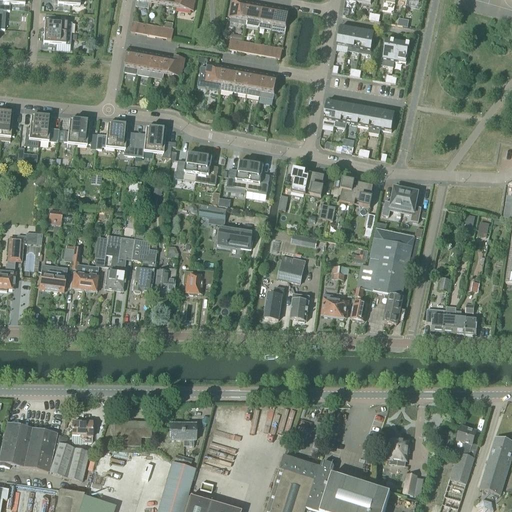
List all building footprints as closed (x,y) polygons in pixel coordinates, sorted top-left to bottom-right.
[(79,0),(53,0),(53,3),(57,3),(57,6),(79,8),(79,0)] [(149,11),(150,5),(150,0),(137,0),(135,9),(149,11)] [(164,0),(163,7),(176,10),(177,0),(164,0)] [(177,0),(176,10),(194,13),(195,5),(195,0),(177,0)] [(230,24),(246,27),(250,7),(232,3),(231,11),(230,11),(229,19),(231,20),(230,24)] [(246,27),(259,30),(263,9),(250,7),(246,27)] [(259,30),(272,32),(275,11),(263,9),(259,30)] [(289,15),(289,14),(275,11),(272,32),(272,33),(285,36),(289,15)] [(44,23),(43,34),(71,36),(72,25),(59,24),(59,18),(53,18),(53,24),(44,23)] [(347,53),(348,54),(352,31),(341,29),(340,29),(337,48),(337,47),(348,49),(347,53)] [(348,54),(359,56),(363,33),(352,31),(348,54)] [(363,33),(359,56),(370,58),(374,35),(363,33)] [(71,36),(43,34),(39,34),(39,42),(43,42),(43,45),(70,47),(70,41),(76,42),(76,37),(71,36)] [(383,62),(394,64),(398,45),(387,43),(386,43),(383,62)] [(398,45),(394,64),(405,66),(406,66),(409,47),(398,45)] [(124,75),(137,77),(141,56),(128,53),(127,55),(124,75)] [(337,53),(335,66),(344,67),(345,54),(337,53)] [(137,77),(150,80),(154,58),(141,56),(137,77)] [(154,58),(150,80),(163,82),(164,76),(167,60),(154,58)] [(184,64),(167,60),(164,76),(182,79),(183,71),(184,64)] [(220,92),(221,92),(225,71),(207,68),(206,75),(205,75),(204,83),(221,87),(220,92)] [(221,92),(234,95),(237,73),(225,71),(221,92)] [(234,95),(247,97),(251,75),(237,73),(234,95)] [(247,97),(260,100),(263,78),(251,75),(247,97)] [(263,78),(260,100),(273,102),(274,96),(277,82),(277,80),(263,78)] [(322,127),(334,129),(338,105),(327,103),(322,127)] [(334,129),(345,131),(350,107),(338,105),(334,129)] [(346,126),(357,128),(361,109),(350,107),(345,131),(346,131),(346,126)] [(357,128),(369,130),(372,111),(361,109),(357,128)] [(372,111),(369,130),(368,135),(379,137),(379,132),(380,132),(383,113),(372,111)] [(394,115),(383,113),(380,132),(391,134),(395,115),(394,115)] [(2,115),(0,138),(0,143),(9,144),(10,139),(14,139),(15,128),(11,128),(12,116),(10,116),(2,115)] [(28,142),(38,143),(41,119),(33,118),(31,118),(29,130),(26,130),(25,140),(28,141),(28,142)] [(41,119),(38,143),(48,144),(48,143),(52,143),(53,132),(49,132),(51,120),(48,120),(41,119)] [(66,146),(76,147),(79,123),(71,122),(69,122),(68,134),(64,134),(64,133),(63,144),(66,144),(66,146)] [(79,123),(76,147),(86,148),(86,147),(90,147),(91,136),(88,136),(89,124),(86,124),(79,123)] [(106,138),(97,137),(96,147),(95,152),(101,152),(101,150),(115,151),(117,127),(110,126),(107,126),(106,138)] [(124,128),(117,127),(115,151),(124,152),(125,151),(128,151),(129,140),(126,140),(127,128),(124,128)] [(143,154),(153,155),(155,131),(148,130),(145,130),(144,142),(141,142),(141,141),(140,141),(139,152),(143,152),(143,154)] [(155,131),(153,155),(162,156),(161,160),(169,161),(171,150),(175,150),(175,145),(164,144),(165,132),(163,132),(155,131)] [(24,155),(24,150),(18,150),(18,162),(37,163),(38,156),(24,155)] [(177,173),(175,182),(195,185),(200,157),(194,156),(187,155),(186,165),(178,164),(177,173)] [(200,157),(195,185),(215,188),(218,170),(210,169),(212,159),(203,157),(200,157)] [(229,172),(227,190),(247,193),(251,165),(247,164),(245,164),(239,163),(237,173),(229,172)] [(251,165),(247,193),(267,196),(269,178),(262,177),(263,167),(251,165)] [(291,194),(305,197),(310,175),(295,173),(294,172),(292,183),(293,183),(291,194)] [(33,185),(39,191),(46,184),(48,184),(50,174),(41,173),(40,178),(33,185)] [(310,175),(305,197),(320,200),(321,200),(323,190),(322,190),(324,179),(310,175)] [(340,204),(354,207),(359,186),(344,183),(343,183),(341,193),(342,193),(340,204)] [(359,186),(354,207),(369,210),(370,211),(372,200),(371,200),(373,189),(359,186)] [(390,213),(401,216),(406,192),(402,191),(402,190),(396,189),(396,190),(394,190),(391,205),(385,203),(382,218),(389,219),(390,213)] [(406,192),(401,216),(411,218),(410,224),(418,225),(421,210),(415,209),(418,195),(416,194),(417,193),(411,191),(410,193),(406,192)] [(281,198),(279,212),(286,214),(288,200),(281,198)] [(201,204),(200,212),(199,218),(225,222),(226,215),(211,213),(212,206),(201,204)] [(319,221),(326,222),(329,208),(322,207),(319,221)] [(329,208),(326,222),(332,224),(335,210),(329,208)] [(62,215),(50,213),(48,223),(53,223),(53,224),(55,225),(55,224),(61,224),(62,215)] [(365,230),(372,232),(375,218),(368,216),(365,230)] [(480,226),(478,234),(487,236),(488,228),(480,226)] [(242,250),(250,251),(253,235),(221,230),(218,247),(236,250),(236,248),(242,249),(242,250)] [(390,298),(385,324),(384,324),(384,325),(396,327),(396,326),(402,301),(401,300),(409,265),(414,241),(414,240),(401,237),(391,235),(376,232),(370,261),(371,262),(369,270),(362,268),(357,291),(363,292),(373,295),(390,298)] [(291,243),(316,250),(318,242),(293,236),(291,243)] [(23,246),(23,241),(9,239),(7,263),(21,265),(23,246)] [(107,239),(107,242),(103,269),(108,270),(108,269),(110,269),(111,265),(117,266),(118,261),(120,241),(121,240),(107,239)] [(103,269),(107,242),(99,241),(95,264),(97,264),(97,268),(103,269)] [(134,279),(132,293),(133,293),(134,296),(138,296),(140,295),(141,295),(141,294),(150,295),(153,276),(156,254),(148,253),(149,245),(120,241),(118,261),(141,264),(140,272),(136,272),(135,279),(134,279)] [(414,241),(409,265),(415,266),(420,242),(414,241)] [(165,260),(177,262),(178,256),(175,250),(167,249),(165,260)] [(72,265),(71,265),(70,272),(74,272),(77,272),(77,268),(80,250),(74,250),(72,265)] [(63,264),(71,265),(73,253),(65,252),(63,264)] [(355,258),(354,264),(365,266),(368,254),(361,252),(360,259),(355,258)] [(277,281),(288,284),(292,265),(281,263),(277,281)] [(107,273),(104,292),(113,293),(117,269),(117,266),(111,265),(110,269),(108,269),(108,270),(107,273)] [(292,265),(288,284),(300,287),(304,268),(292,265)] [(0,274),(0,292),(6,293),(6,291),(13,292),(14,275),(12,275),(13,267),(5,266),(4,275),(0,274)] [(123,267),(117,266),(117,269),(113,293),(123,294),(126,273),(123,272),(123,267)] [(84,293),(87,269),(77,268),(77,272),(74,272),(72,291),(77,292),(78,294),(81,294),(83,293),(84,293)] [(87,269),(84,293),(85,293),(86,295),(89,295),(90,294),(96,294),(98,278),(96,278),(97,270),(87,269)] [(53,276),(51,293),(57,294),(57,293),(63,294),(66,272),(54,270),(53,276)] [(156,297),(157,299),(161,300),(163,298),(165,298),(165,292),(173,293),(176,271),(167,271),(167,274),(157,273),(154,297),(156,297)] [(187,286),(186,295),(188,295),(188,297),(192,298),(194,296),(199,297),(201,286),(211,287),(213,274),(197,272),(196,275),(184,274),(182,286),(187,286)] [(45,293),(51,293),(53,276),(41,274),(39,291),(45,291),(45,293)] [(438,292),(448,294),(450,282),(440,281),(438,292)] [(479,286),(472,284),(471,293),(477,295),(479,286)] [(266,313),(277,315),(278,310),(280,310),(282,298),(281,298),(282,292),(276,291),(276,297),(268,296),(266,313)] [(351,322),(357,323),(357,324),(361,325),(362,324),(364,324),(367,307),(360,305),(363,292),(357,291),(351,322)] [(293,297),(290,321),(298,322),(298,324),(304,325),(305,323),(306,324),(310,299),(293,297)] [(324,298),(322,318),(324,318),(324,320),(327,320),(328,319),(334,319),(336,300),(331,299),(331,298),(324,298)] [(336,300),(334,319),(339,320),(340,322),(343,322),(344,321),(346,321),(348,304),(341,303),(341,300),(336,300)] [(466,307),(465,315),(473,315),(474,307),(466,307)] [(442,335),(453,336),(456,310),(446,309),(446,313),(444,313),(442,335)] [(453,336),(465,337),(466,320),(461,320),(461,314),(456,313),(456,310),(453,336)] [(430,334),(442,335),(444,313),(427,312),(426,325),(431,326),(430,334)] [(466,320),(465,337),(476,338),(477,321),(466,320)] [(72,425),(71,438),(82,438),(82,445),(91,445),(91,425),(79,425),(79,423),(73,423),(73,425),(72,425)] [(0,454),(0,468),(9,470),(10,467),(48,475),(54,447),(57,447),(60,438),(56,437),(56,436),(6,425),(0,454)] [(115,426),(115,439),(125,439),(125,448),(138,448),(139,439),(149,439),(149,426),(115,426)] [(169,427),(169,443),(182,443),(182,427),(169,427)] [(182,427),(182,443),(183,443),(183,449),(191,449),(193,449),(193,443),(195,443),(195,427),(182,427)] [(461,429),(456,443),(464,445),(461,456),(474,460),(478,448),(472,446),(476,434),(461,429)] [(60,438),(58,446),(65,448),(67,440),(60,438)] [(391,442),(389,462),(390,462),(389,467),(397,467),(397,468),(404,469),(405,463),(406,463),(408,444),(398,443),(397,441),(393,440),(392,442),(391,442)] [(480,489),(479,491),(500,498),(511,459),(511,445),(495,440),(480,489)] [(58,446),(49,475),(65,480),(81,484),(88,456),(89,455),(73,451),(58,446)] [(115,463),(113,467),(124,471),(127,463),(124,462),(126,457),(117,454),(114,462),(115,463)] [(458,455),(449,482),(466,487),(474,461),(474,460),(461,456),(458,455)] [(266,511),(305,511),(306,511),(308,511),(384,511),(390,495),(372,489),(332,477),(333,473),(331,473),(329,470),(325,468),(322,470),(320,469),(318,468),(318,469),(286,459),(286,458),(284,458),(280,471),(279,471),(266,511)] [(232,511),(187,499),(195,472),(171,465),(157,511),(232,511)] [(406,477),(403,497),(413,499),(417,479),(406,477)] [(55,492),(51,511),(79,511),(83,499),(83,498),(83,497),(55,492)] [(79,511),(113,511),(114,509),(86,499),(83,499),(79,511)] [(482,502),(475,508),(476,511),(492,511),(491,505),(482,502)]
